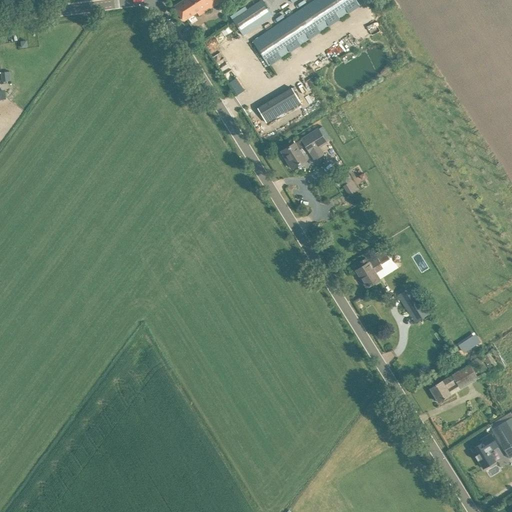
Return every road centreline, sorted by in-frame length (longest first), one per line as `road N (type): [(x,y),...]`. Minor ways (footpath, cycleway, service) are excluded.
road 1 (tertiary): [(471,511),(152,0)]
road 2 (tertiary): [(0,17),(138,0)]
